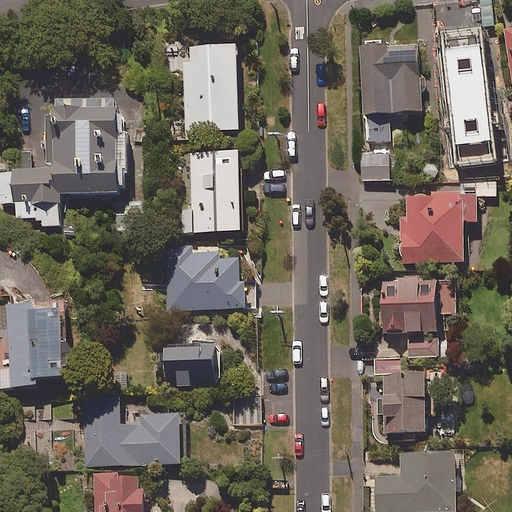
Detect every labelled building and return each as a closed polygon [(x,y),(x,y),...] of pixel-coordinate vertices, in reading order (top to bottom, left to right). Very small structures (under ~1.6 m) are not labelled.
[(509,144),(495,28),(467,31),(472,71),(443,75),(451,135),(474,132),(472,115),(490,113),(494,146),(509,144)] [(421,45),(363,47),(366,115),(424,112),(421,45)] [(239,46),(192,48),(193,63),(184,64),(187,134),(242,132),(239,46)] [(144,134),(144,88),(100,88),(100,100),(69,100),(69,111),(55,111),(55,119),(48,119),(48,170),(0,170),(0,203),(18,203),(18,218),(43,218),(43,226),(62,226),(62,196),(131,196),(130,134),(144,134)] [(390,119),(371,119),(371,142),(391,141),(390,119)] [(242,153),(193,154),(194,187),(187,187),(188,233),(243,232),(242,153)] [(390,153),(363,155),(364,182),(392,180),(390,153)] [(464,180),(464,194),(410,195),(410,218),(403,219),(405,264),(467,263),(466,223),(480,223),(479,197),(498,197),(497,179),(464,180)] [(219,247),(166,248),(167,311),(248,309),(248,283),(243,283),(242,260),(219,260),(219,247)] [(385,330),(402,331),(401,339),(408,339),(407,359),(440,360),(440,331),(441,314),(458,314),(459,282),(425,281),(425,275),(386,274),(385,330)] [(65,306),(10,308),(12,370),(0,370),(0,388),(38,388),(38,380),(67,379),(65,306)] [(221,386),(220,343),(199,344),(199,349),(166,350),(167,387),(221,386)] [(379,415),(386,415),(386,434),(430,434),(429,375),(404,375),(404,358),(374,359),(374,375),(386,375),(386,400),(379,400),(379,415)] [(261,424),(261,396),(238,396),(238,424),(261,424)] [(122,425),(122,401),(86,401),(86,425),(122,425)] [(182,415),(143,416),(143,427),(86,428),(87,467),(183,465),(182,415)] [(461,511),(459,453),(404,455),(405,477),(378,478),(378,511),(461,511)] [(149,511),(149,474),(95,475),(95,511),(149,511)]
